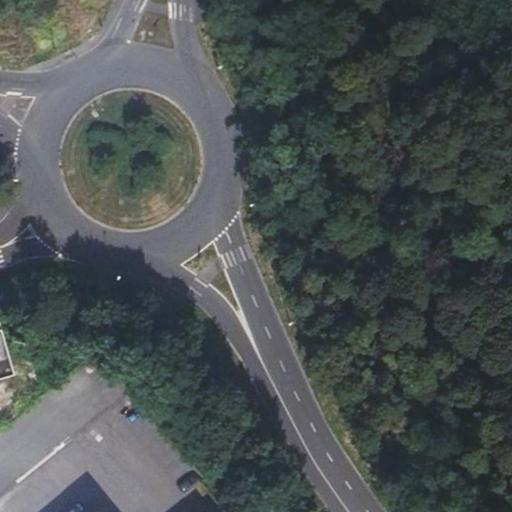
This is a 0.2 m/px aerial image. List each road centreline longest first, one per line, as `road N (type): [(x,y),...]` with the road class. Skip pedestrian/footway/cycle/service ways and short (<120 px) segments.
road 1 (tertiary): [(258,347),(348,511)]
road 2 (tertiary): [(258,347),(222,200)]
road 3 (tertiary): [(151,253),(258,347)]
road 4 (tertiary): [(222,200),(230,174),(223,120),(189,78)]
